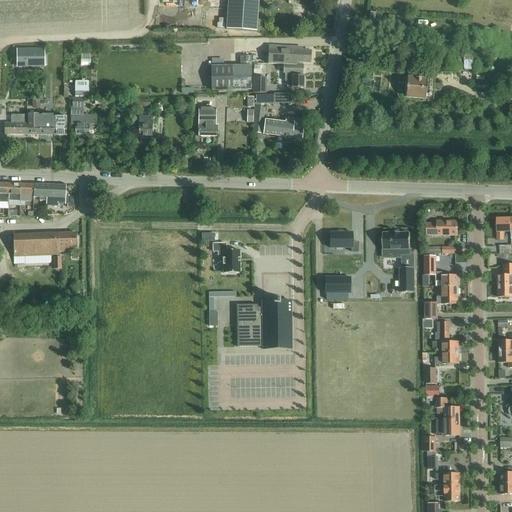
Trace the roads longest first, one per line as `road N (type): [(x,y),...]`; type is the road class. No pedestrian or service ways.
road 1 (residential): [(481,511),(474,190)]
road 2 (residential): [(0,176),(317,185)]
road 3 (track): [(511,139),(324,133)]
road 4 (track): [(151,0),(148,24),(132,34),(0,45)]
road 5 (unclassified): [(319,159),(346,0)]
road 6 (residential): [(474,190),(317,185)]
road 7 (track): [(152,225),(297,229)]
